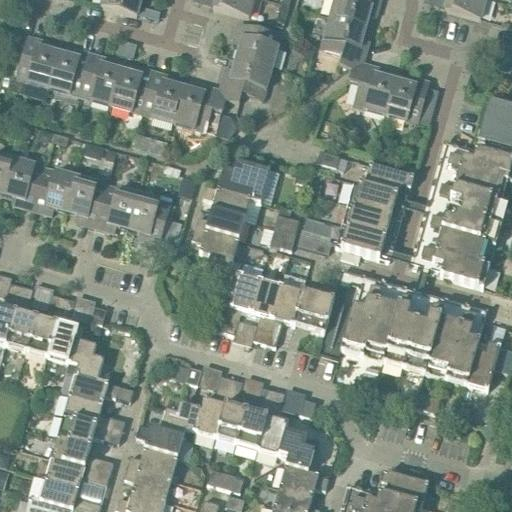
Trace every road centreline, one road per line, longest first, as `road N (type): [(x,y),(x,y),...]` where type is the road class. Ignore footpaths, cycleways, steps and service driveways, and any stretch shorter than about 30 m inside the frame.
road 1 (residential): [(355,448),(320,393),(154,347),(146,306),(3,267),(10,242),(0,239)]
road 2 (residential): [(394,287),(459,57)]
road 3 (residential): [(176,0),(163,44),(3,0)]
road 4 (residential): [(510,489),(355,448)]
road 5 (residential): [(511,316),(394,287)]
